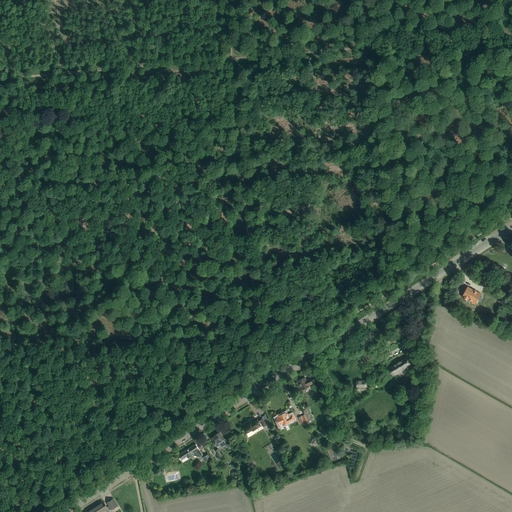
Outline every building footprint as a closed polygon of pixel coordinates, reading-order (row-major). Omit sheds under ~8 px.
[(481,298),(480,297),(481,294),(467,287),(462,297),(464,298),(463,299),(467,301),(467,299),(472,302),(472,304),(476,306),(478,301),(480,301),(480,302),(482,300),(482,297),(481,298)] [(411,358),(408,360),(406,357),(402,359),(403,360),(389,369),(390,370),(389,370),(391,375),(392,374),(393,375),(394,375),(395,376),(405,371),(407,373),(410,370),(408,367),(412,365),(410,362),(412,360),(411,358)] [(298,381),(302,390),(309,387),(309,385),(313,384),(310,378),(307,380),(306,381),(305,377),(298,381)] [(313,419),(308,409),(303,411),(305,415),(308,421),(313,419)] [(294,419),(292,415),(287,417),(285,413),(279,416),(279,417),(276,418),(279,424),(282,422),(283,425),(294,419)] [(308,421),(305,415),(299,418),(301,423),(305,422),(307,426),(310,424),(308,421)] [(253,421),(243,427),(244,430),(244,431),(245,432),(246,433),(247,433),(252,429),(253,431),(257,428),(262,425),(264,427),(267,425),(262,417),(254,422),(253,421)] [(219,432),(215,434),(216,435),(211,438),(217,447),(220,445),(221,446),(226,443),(224,439),(228,437),(224,431),(220,434),(219,432)] [(203,455),(199,449),(196,444),(178,455),(181,461),(187,457),(188,458),(193,454),(194,456),(200,457),(203,455)] [(216,451),(214,452),(217,457),(219,456),(220,457),(223,456),(218,448),(215,450),(216,451)] [(113,499),(107,503),(109,506),(111,509),(118,505),(113,499)] [(84,511),(107,511),(109,511),(108,511),(111,509),(109,506),(106,508),(102,501),(85,511),(84,511)]
